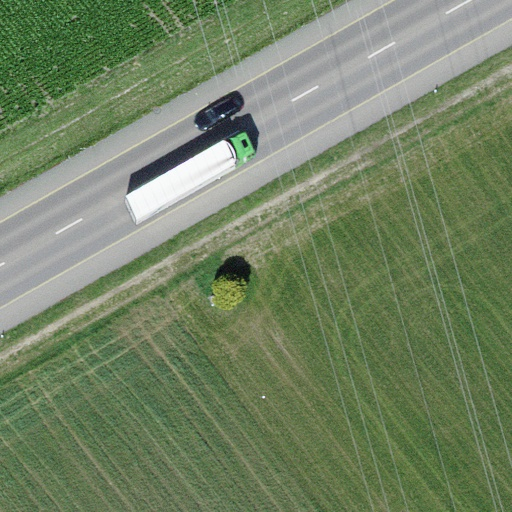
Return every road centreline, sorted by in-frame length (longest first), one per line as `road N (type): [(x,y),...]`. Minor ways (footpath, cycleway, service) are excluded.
road 1 (track): [(0,365),(511,76)]
road 2 (primary): [(0,264),(469,0)]
road 3 (track): [(275,0),(0,156)]
